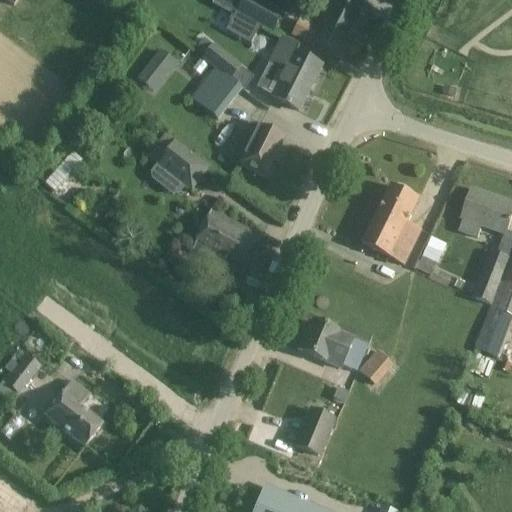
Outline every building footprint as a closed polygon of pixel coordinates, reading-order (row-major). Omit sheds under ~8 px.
[(252,0),(215,0),(214,3),(225,8),(241,17),(272,34),(281,16),(252,0)] [(367,8),(350,0),(331,0),(317,30),(298,21),(290,37),(341,62),(367,8)] [(235,15),(225,33),(250,46),(260,28),(235,15)] [(299,111),(302,111),(306,103),(304,101),(320,69),(295,56),(299,49),(280,39),(267,66),(273,69),(260,94),(298,113),(299,111)] [(203,41),(194,52),(203,59),(202,61),(215,71),(230,83),(232,80),(241,68),(213,47),(212,48),(203,41)] [(160,54),(138,83),(152,93),(174,65),(160,54)] [(202,88),(191,101),(218,121),(241,92),(230,83),(215,71),(202,88)] [(444,88),(442,96),(453,98),(455,90),(444,88)] [(283,140),(249,123),(244,133),(253,138),(238,167),(264,180),(283,140)] [(209,170),(174,144),(156,167),(191,194),(209,170)] [(75,199),(76,179),(58,178),(58,199),(75,199)] [(419,202),(393,188),(363,247),(403,267),(421,232),(408,225),(419,202)] [(511,218),(511,206),(472,192),(462,222),(463,223),(459,234),(478,241),(482,229),(505,237),(511,218)] [(260,238),(209,215),(191,255),(242,279),(260,238)] [(440,253),(443,255),(447,246),(432,238),(417,270),(429,276),(440,253)] [(508,261),(490,307),(474,351),(476,352),(475,353),(489,358),(489,357),(500,361),(511,328),(511,254),(509,262),(508,261)] [(475,301),(490,307),(508,261),(493,255),(475,301)] [(302,338),(296,353),(340,371),(353,342),(332,333),(313,325),(307,340),(302,338)] [(357,335),(354,342),(367,348),(370,341),(357,335)] [(40,370),(20,352),(5,370),(10,375),(0,386),(0,397),(10,406),(40,370)] [(393,367),(376,353),(358,375),(375,389),(393,367)] [(89,398),(70,383),(43,418),(84,450),(102,428),(79,410),(89,398)] [(337,393),(333,402),(343,406),(346,397),(337,393)] [(311,412),(295,449),(317,458),(333,421),(311,412)] [(314,511),(264,491),(255,511),(314,511)]
